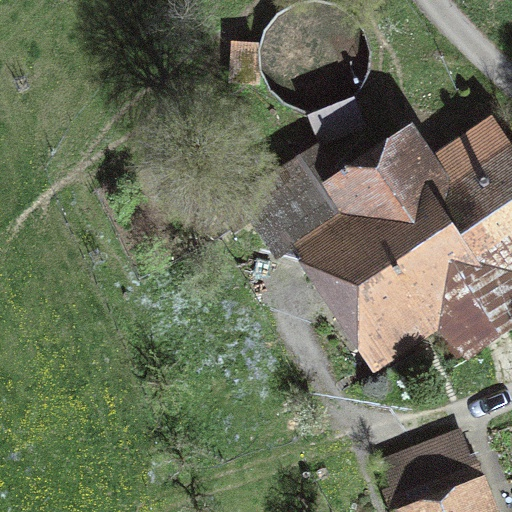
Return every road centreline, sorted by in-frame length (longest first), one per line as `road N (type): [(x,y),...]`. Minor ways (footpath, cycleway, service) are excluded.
road 1 (track): [(142,511),(341,444)]
road 2 (track): [(511,396),(341,444)]
